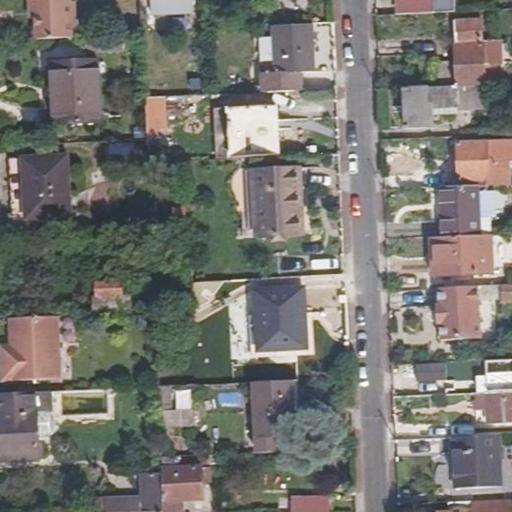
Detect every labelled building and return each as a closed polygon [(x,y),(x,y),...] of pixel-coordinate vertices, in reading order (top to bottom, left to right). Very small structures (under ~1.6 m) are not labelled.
[(35,23),(36,44),(78,41),(76,6),(73,6),(72,0),(27,0),(29,9),(34,9),(34,23),(35,23)] [(140,11),(139,0),(132,0),(133,11),(140,11)] [(434,8),(434,13),(454,12),(453,0),(396,0),(397,9),(434,8)] [(458,87),(486,86),(501,85),(500,68),(494,68),(483,68),(482,46),(481,21),(455,22),(458,87)] [(275,77),(300,76),(314,75),(312,26),(273,28),(275,77)] [(124,39),(81,41),(81,56),(125,55),(124,39)] [(483,68),(494,68),(494,46),(482,46),(483,68)] [(430,63),(431,88),(450,87),(448,63),(430,63)] [(48,67),(49,91),(57,90),(59,127),(99,125),(96,65),(48,67)] [(260,95),(301,94),(300,76),(275,77),(259,78),(260,95)] [(163,90),(164,90),(163,79),(149,81),(150,95),(164,94),(163,90)] [(431,88),(403,89),(405,131),(427,130),(426,128),(434,128),(434,108),(460,107),(460,109),(487,108),(486,86),(458,87),(450,87),(431,88)] [(57,90),(49,91),(51,127),(59,127),(57,90)] [(278,146),(277,109),(234,111),(235,147),(278,146)] [(110,142),(110,159),(136,157),(135,141),(110,142)] [(506,169),(506,146),(506,145),(494,145),(494,147),(495,170),(506,169)] [(458,149),(459,184),(492,183),(492,188),(511,187),(511,146),(506,146),(506,169),(495,170),(494,147),(458,149)] [(70,221),(66,160),(22,162),(25,223),(70,221)] [(304,238),(301,171),(254,173),(258,240),(304,238)] [(402,192),(429,190),(428,177),(402,177),(402,192)] [(442,240),(479,238),(477,189),(459,189),(440,190),(442,240)] [(442,240),(430,241),(431,277),(490,274),(489,238),(479,238),(442,240)] [(89,316),(134,314),(133,296),(120,297),(119,282),(90,284),(91,298),(88,298),(89,316)] [(476,288),(438,290),(439,307),(435,307),(436,325),(438,325),(439,342),(478,340),(476,288)] [(307,351),(304,293),(256,296),(258,353),(307,351)] [(154,316),(155,327),(179,325),(179,315),(154,316)] [(151,332),(150,316),(134,316),(135,333),(151,332)] [(56,320),(8,323),(10,342),(11,342),(12,350),(0,350),(0,353),(1,386),(60,383),(56,320)] [(418,381),(449,378),(447,360),(416,363),(418,381)] [(511,361),(483,362),(484,368),(486,425),(511,424),(511,361)] [(474,368),(475,394),(476,425),(486,425),(484,368),(474,368)] [(292,384),(252,386),(254,440),(255,455),(279,454),(279,438),(295,438),(292,384)] [(157,390),(159,429),(191,428),(190,413),(170,413),(170,389),(157,390)] [(47,395),(3,396),(4,417),(0,417),(0,459),(18,458),(18,463),(40,462),(39,445),(35,444),(34,437),(48,437),(47,395)] [(498,437),(453,439),(455,488),(500,486),(499,481),(498,454),(498,437)] [(498,454),(499,481),(509,481),(508,454),(498,454)] [(218,456),(202,457),(202,466),(218,466),(218,456)] [(180,458),(161,458),(161,465),(163,503),(173,503),(173,505),(184,504),(203,504),(203,486),(210,485),(210,469),(203,470),(203,469),(180,469),(180,458)] [(102,499),(102,511),(162,511),(163,511),(163,503),(161,465),(155,465),(156,478),(142,478),(142,498),(102,499)] [(102,511),(102,499),(83,500),(83,511),(102,511)] [(289,511),(328,511),(328,499),(289,500),(289,511)] [(511,511),(511,500),(448,504),(448,511),(511,511)] [(175,511),(183,511),(184,504),(173,505),(173,503),(163,503),(163,511),(175,511)]
